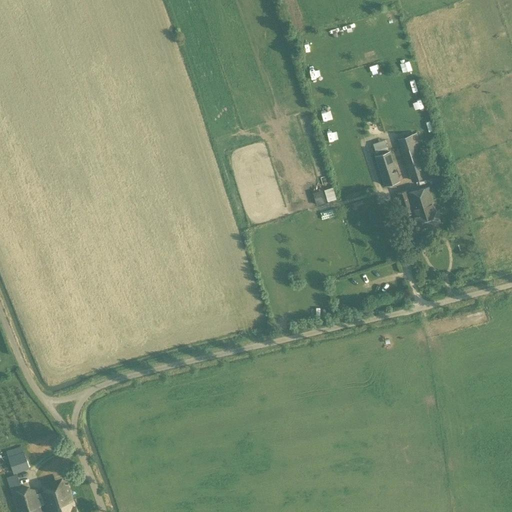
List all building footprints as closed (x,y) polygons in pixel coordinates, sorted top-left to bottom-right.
[(354,33),(364,30),(361,21),(351,24),(354,33)] [(343,28),(335,30),(337,39),(346,38),(343,28)] [(326,33),(317,35),(320,44),(329,41),(326,33)] [(307,63),(311,71),(320,68),(317,59),(307,63)] [(406,60),(398,63),(401,73),(410,70),(406,60)] [(414,76),(404,77),(405,86),(415,85),(414,76)] [(410,95),(411,104),(420,103),(420,94),(410,95)] [(318,100),(320,108),(329,105),(327,98),(318,100)] [(419,159),(411,136),(398,140),(406,164),(419,159)] [(384,185),(399,181),(390,151),(374,156),(384,185)] [(327,200),(337,198),(334,186),(324,188),(327,200)] [(404,215),(413,212),(415,216),(414,217),(417,227),(439,220),(436,210),(429,187),(407,193),(406,191),(397,193),(404,215)] [(333,232),(336,240),(346,237),(343,229),(333,232)] [(287,238),(277,239),(278,247),(288,246),(287,238)] [(282,261),(292,259),(290,250),(280,252),(282,261)] [(311,304),(302,307),(305,316),(314,314),(311,304)] [(29,468),(23,451),(21,446),(5,451),(8,457),(7,457),(13,474),(29,468)] [(36,494),(35,489),(29,487),(28,485),(21,487),(16,474),(6,477),(9,489),(17,511),(41,511),(40,506),(45,504),(47,511),(76,511),(67,484),(64,483),(62,477),(41,484),(43,492),(36,494)]
